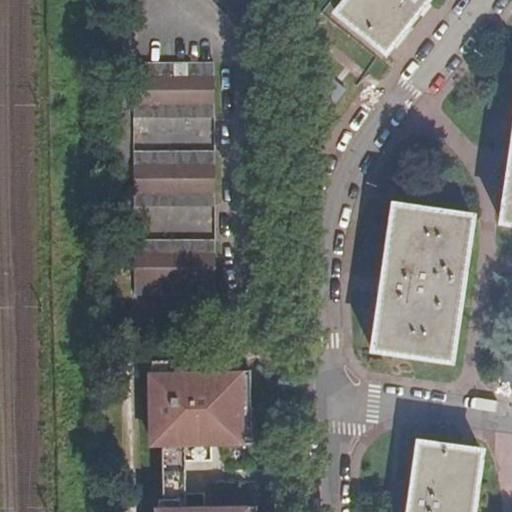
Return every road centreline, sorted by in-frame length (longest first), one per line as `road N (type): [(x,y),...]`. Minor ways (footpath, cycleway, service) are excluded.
road 1 (residential): [(481,0),(350,162),(328,244),(326,392)]
road 2 (residential): [(511,418),(326,392)]
road 3 (residential): [(326,392),(332,511)]
